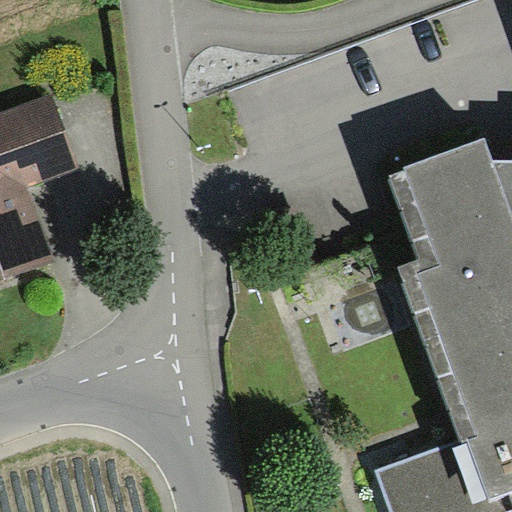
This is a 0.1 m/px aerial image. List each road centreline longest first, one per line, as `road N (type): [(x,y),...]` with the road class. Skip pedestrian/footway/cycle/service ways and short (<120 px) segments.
road 1 (residential): [(178,351),(148,0)]
road 2 (residential): [(178,351),(0,418)]
road 3 (residential): [(208,511),(178,351)]
